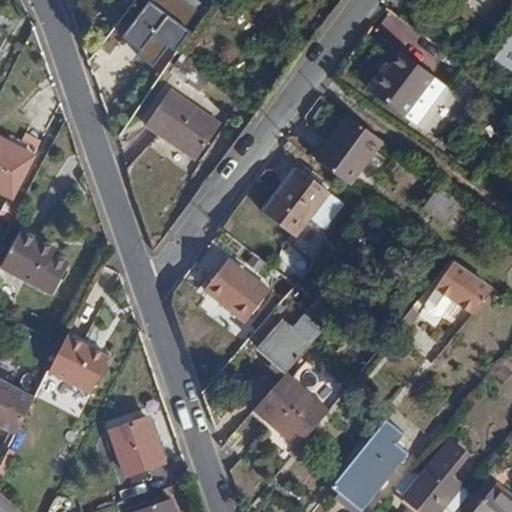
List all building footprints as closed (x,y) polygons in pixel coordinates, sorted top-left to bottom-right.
[(170,47),(178,53),(214,6),(205,0),(153,0),(126,38),(145,51),(140,57),(155,68),(170,47)] [(511,76),(511,33),(493,65),(511,76)] [(209,74),(180,52),(172,65),(201,85),(209,74)] [(444,85),(399,53),(388,67),(383,75),(378,72),(365,89),(415,126),(444,85)] [(383,75),(388,67),(384,64),(378,72),(383,75)] [(428,134),(457,94),(444,85),(415,126),(428,134)] [(168,86),(142,120),(189,156),(216,122),(168,86)] [(346,116),(314,160),(348,185),(380,141),(346,116)] [(0,135),(0,185),(11,191),(32,152),(0,135)] [(321,188),(308,179),(297,171),(276,200),(271,197),(261,212),(296,238),(310,220),(329,194),(321,188)] [(314,172),(308,179),(321,188),(326,180),(314,172)] [(460,200),(440,185),(421,210),(442,225),(460,200)] [(329,194),(310,220),(325,231),(344,204),(329,194)] [(19,229),(2,264),(52,292),(68,262),(52,253),(53,248),(19,229)] [(227,260),(204,291),(246,323),(269,292),(227,260)] [(491,289),(454,262),(442,279),(477,305),(491,289)] [(207,318),(179,331),(185,348),(214,334),(207,318)] [(267,367),(281,379),(287,373),(309,347),(281,323),(258,350),(272,362),(267,367)] [(66,335),(61,343),(47,370),(89,391),(107,357),(66,335)] [(281,379),(258,407),(300,445),(331,408),(287,373),(281,379)] [(0,421),(15,430),(35,395),(0,376),(0,421)] [(151,417),(116,430),(131,474),(166,462),(151,417)] [(386,419),(331,487),(337,493),(336,499),(351,511),(358,511),(408,451),(396,441),(403,432),(386,419)] [(449,441),(404,496),(422,511),(443,511),(440,510),(459,485),(446,474),(463,452),(449,441)] [(471,511),(511,511),(511,491),(498,480),(471,511)] [(135,511),(178,511),(174,498),(135,511)]
